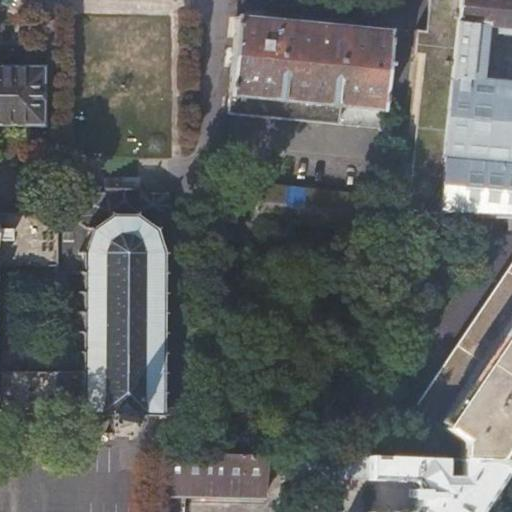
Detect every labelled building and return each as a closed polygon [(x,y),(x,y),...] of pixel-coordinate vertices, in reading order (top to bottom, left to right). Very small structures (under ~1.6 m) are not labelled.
[(403,210),(431,213),(455,0),(426,0),(423,32),(412,31),(409,55),(421,56),(403,210)] [(511,0),(455,0),(431,213),(431,214),(508,217),(511,216),(511,0)] [(388,32),(235,16),(227,96),(229,96),(227,115),(335,125),(336,107),(381,111),(388,32)] [(0,416),(83,418),(83,374),(55,373),(55,375),(0,373),(0,268),(55,267),(55,274),(83,275),(83,254),(77,254),(76,219),(58,220),(58,213),(56,213),(55,210),(54,207),(52,203),(50,202),(46,201),(42,200),(38,201),(36,202),(33,204),(31,207),(30,211),(30,213),(0,213),(0,123),(41,124),(42,67),(0,66),(0,416)] [(251,218),(351,229),(355,194),(255,183),(251,218)] [(83,254),(83,275),(83,374),(83,418),(111,418),(111,438),(132,439),(132,430),(139,431),(143,426),(144,419),(161,419),(161,252),(165,252),(165,219),(168,219),(168,193),(141,193),(141,189),(103,189),(103,194),(76,194),(76,219),(77,254),(83,254)] [(511,216),(508,217),(508,227),(511,227),(511,257),(410,410),(458,442),(458,460),(511,460),(511,216)] [(161,498),(186,498),(264,499),(264,458),(164,457),(161,498)] [(477,511),(487,499),(511,461),(511,460),(458,460),(280,458),(281,480),(367,481),(367,482),(410,483),(415,492),(415,493),(409,493),(409,501),(415,501),(415,507),(411,511),(477,511)] [(185,511),(186,498),(161,498),(160,511),(185,511)]
